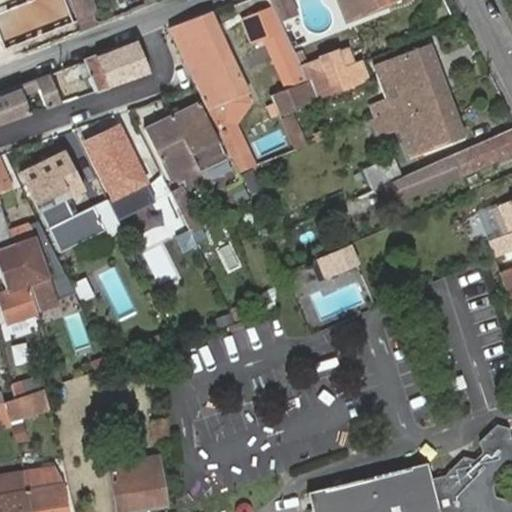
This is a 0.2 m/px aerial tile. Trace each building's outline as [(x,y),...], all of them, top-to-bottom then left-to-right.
[(72,23),(62,0),(33,0),(0,12),(0,37),(4,49),(72,23)] [(67,0),(73,16),(75,24),(94,17),(87,0),(67,0)] [(398,0),(270,0),(274,7),(279,19),(295,13),(290,0),(343,0),(350,15),(351,19),(398,0)] [(341,20),(350,15),(343,0),(328,0),(333,10),(337,8),(341,20)] [(305,82),(299,67),(279,19),(274,7),(266,10),(276,34),(262,39),(284,91),(305,82)] [(276,34),(266,10),(243,20),(252,43),(262,39),(276,34)] [(169,29),(196,86),(231,162),(236,172),(253,166),(234,122),(248,102),(245,95),(250,93),(212,11),(169,29)] [(91,76),(96,92),(150,73),(136,41),(86,60),(91,76)] [(393,112),(448,90),(431,44),(389,60),(403,99),(390,104),(393,112)] [(371,79),(363,61),(362,59),(354,62),(349,48),(299,67),(305,82),(313,101),(371,79)] [(78,64),(81,75),(82,79),(91,76),(86,60),(78,64)] [(403,99),(389,60),(375,65),(387,96),(390,104),(403,99)] [(49,75),(60,104),(72,100),(66,82),(81,75),(78,64),(49,75)] [(49,75),(0,94),(0,125),(29,115),(21,96),(38,89),(45,110),(60,104),(49,75)] [(293,109),(313,101),(305,82),(284,91),(272,96),(295,149),(308,144),(293,109)] [(466,137),(448,90),(393,112),(392,112),(409,158),(423,153),(466,137)] [(392,112),(393,112),(390,104),(387,96),(367,105),(373,119),(392,112)] [(200,105),(173,118),(198,169),(204,167),(202,162),(222,151),(200,105)] [(198,169),(173,118),(145,132),(170,182),(176,179),(174,175),(182,170),(191,189),(205,183),(198,169)] [(129,182),(143,175),(119,126),(86,142),(112,198),(131,188),(129,182)] [(427,188),(511,152),(511,129),(419,168),(427,188)] [(82,184),(65,148),(19,171),(40,211),(42,210),(47,222),(62,250),(107,227),(106,225),(95,199),(71,211),(64,198),(85,189),(82,184)] [(364,168),(372,188),(403,175),(393,156),(364,168)] [(0,190),(11,187),(0,157),(0,190)] [(262,188),(253,168),(242,173),(252,193),(262,188)] [(343,223),(427,188),(419,168),(403,175),(372,188),(335,204),(343,223)] [(145,182),(143,175),(129,182),(131,188),(145,182)] [(181,189),(171,193),(181,213),(191,209),(181,189)] [(117,220),(104,195),(95,199),(106,225),(117,220)] [(511,200),(491,209),(503,237),(489,242),(493,257),(510,252),(511,250),(511,200)] [(5,222),(0,207),(0,279),(4,291),(0,291),(0,305),(5,320),(36,311),(34,305),(5,222)] [(181,213),(190,230),(191,234),(203,228),(194,207),(191,209),(181,213)] [(26,216),(5,222),(34,305),(55,298),(28,224),(26,216)] [(314,259),(322,277),(359,261),(351,243),(314,259)] [(509,296),(511,294),(511,275),(509,267),(509,268),(499,271),(509,296)] [(88,277),(74,283),(83,302),(96,296),(88,277)] [(34,305),(36,311),(57,304),(55,298),(34,305)] [(36,311),(5,320),(7,328),(38,317),(36,311)] [(28,342),(11,346),(16,366),(33,362),(28,342)] [(56,369),(11,384),(14,398),(44,387),(60,382),(56,369)] [(44,387),(14,398),(4,401),(9,418),(49,405),(44,387)] [(2,408),(0,408),(0,427),(8,425),(2,408)] [(149,442),(164,440),(162,420),(147,422),(149,442)] [(475,459),(464,457),(446,475),(430,479),(427,464),(310,494),(314,511),(511,511),(511,442),(511,443),(509,430),(495,426),(480,441),(482,452),(475,459)] [(110,463),(117,511),(129,511),(166,506),(157,456),(110,463)] [(25,472),(32,511),(68,511),(59,468),(25,472)] [(0,511),(32,511),(25,472),(17,474),(19,490),(10,491),(7,480),(0,481),(0,511)]
